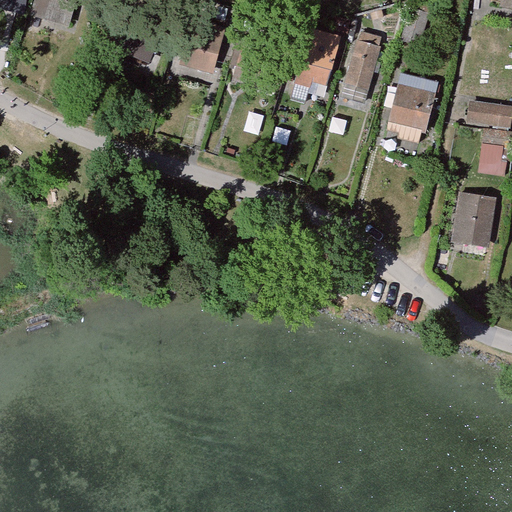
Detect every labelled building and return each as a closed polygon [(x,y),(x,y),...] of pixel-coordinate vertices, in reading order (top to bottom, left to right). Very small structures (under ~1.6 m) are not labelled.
[(35,0),(30,17),(70,30),(80,0),(35,0)] [(511,0),(478,0),(478,5),(511,9),(511,0)] [(112,41),(149,59),(169,20),(132,1),(112,41)] [(174,62),(213,75),(229,28),(189,15),(174,62)] [(230,80),(270,93),(287,42),(247,28),(230,80)] [(312,28),(292,98),(310,103),(314,89),(329,93),(346,37),(312,28)] [(355,33),(336,97),(361,105),(380,41),(355,33)] [(429,90),(395,80),(383,122),(417,131),(429,90)] [(510,110),(465,102),(461,124),(481,128),(474,172),(499,176),(510,110)] [(485,249),(492,201),(454,196),(448,244),(485,249)]
